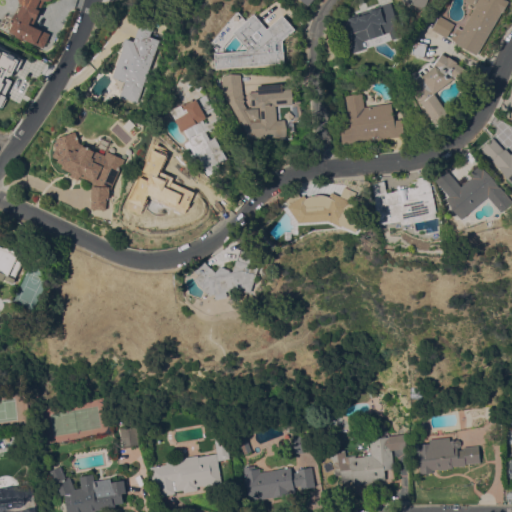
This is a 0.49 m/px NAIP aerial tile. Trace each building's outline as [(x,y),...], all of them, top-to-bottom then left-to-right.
[(43,47),(24,38),(23,40),(15,36),(16,35),(9,31),(9,30),(0,25),(0,20),(4,12),(13,17),(19,5),(20,5),(21,2),(20,1),(19,0),(44,0),(32,25),(50,33),(43,47)] [(394,34),(372,41),(375,47),(358,52),(346,17),(364,11),(365,13),(377,9),(376,7),(396,0),(408,35),(396,39),(394,34)] [(433,0),(431,7),(428,6),(427,9),(419,5),(419,3),(410,0),(433,0)] [(470,0),(511,0),(511,4),(507,12),(507,11),(482,54),(460,42),(461,40),(456,38),(463,26),(467,29),(480,6),(470,0)] [(240,31),(261,13),(274,28),(290,14),(302,29),(289,39),(291,61),(223,67),(222,53),(254,50),(254,48),(240,31)] [(460,23),(452,37),(437,29),(445,15),(460,23)] [(136,41),(143,22),(156,26),(152,36),(162,39),(148,78),(150,78),(149,82),(146,81),(139,102),(121,95),(127,80),(115,76),(125,47),(124,47),(125,43),(126,40),(128,38),(136,41)] [(432,44),(430,56),(418,53),(421,41),(427,42),(432,44)] [(24,78),(3,119),(0,117),(0,43),(20,54),(11,72),(24,78)] [(455,117),(442,125),(436,115),(434,115),(431,112),(432,109),(414,81),(426,74),(424,71),(437,61),(439,64),(447,52),(453,56),(454,55),(463,61),(462,62),(472,69),(466,79),(461,76),(440,93),(455,117)] [(289,83),(289,89),(297,88),(298,103),(282,104),(283,119),(292,119),(293,135),(255,139),(236,100),(234,101),(230,90),(229,75),(247,73),(249,93),(251,96),(249,97),(251,100),(250,101),(253,107),(258,107),(257,96),(255,96),(255,91),(265,91),(265,85),(289,83)] [(396,102),(399,119),(406,118),(409,135),(396,137),(395,136),(388,137),(388,139),(375,141),(375,140),(348,144),(346,127),(357,125),(355,112),(354,112),(351,95),(368,93),(370,106),(396,102)] [(219,109),(211,114),(212,117),(208,119),(210,121),(211,120),(213,123),(223,117),(222,115),(223,114),(224,116),(226,115),(229,121),(216,128),(217,130),(215,131),(214,129),(211,131),(215,139),(220,136),(232,157),(223,162),(225,164),(213,171),(203,154),(197,157),(189,143),(195,140),(189,130),(188,131),(176,110),(197,98),(199,101),(211,94),(219,109)] [(127,159),(115,186),(115,188),(112,188),(112,197),(109,197),(109,209),(94,208),(95,182),(83,176),(81,179),(73,175),(74,172),(64,167),(65,164),(59,161),(60,158),(54,155),(58,148),(56,143),(59,142),(58,138),(77,131),(82,142),(108,154),(109,150),(110,150),(127,159)] [(508,149),(510,148),(511,150),(511,177),(504,169),(505,168),(486,147),(497,137),(508,149)] [(159,139),(176,148),(166,168),(181,175),(179,179),(202,190),(192,213),(154,195),(145,216),(131,209),(133,204),(129,202),(159,139)] [(469,219),(451,198),(454,195),(443,182),(455,171),(466,183),(474,176),(473,175),(485,165),(503,186),(504,186),(511,195),(511,205),(504,213),(492,199),(469,219)] [(441,212),(440,212),(441,217),(407,224),(406,220),(384,224),(379,202),(381,202),(377,183),(389,180),(392,192),(399,191),(399,190),(415,186),(415,187),(419,187),(418,181),(421,181),(420,177),(433,174),(441,212)] [(357,201),(345,226),(335,221),(304,223),(290,202),(306,191),(310,196),(315,193),(318,193),(322,192),(325,192),(329,192),(331,193),(335,195),(336,191),(357,201)] [(0,246),(2,247),(3,245),(20,253),(18,258),(23,261),(15,279),(13,278),(10,283),(0,278),(0,246)] [(253,263),(262,266),(254,291),(242,288),(229,291),(230,296),(219,298),(218,293),(212,295),(197,279),(202,275),(197,270),(208,261),(218,272),(222,267),(224,266),(226,266),(228,267),(232,269),(233,269),(233,271),(236,271),(244,248),(257,253),(253,263)] [(123,447),(119,425),(136,423),(140,444),(123,447)] [(251,451),(244,454),(236,436),(243,433),(251,451)] [(291,436),(304,433),(307,450),(294,453),(291,436)] [(409,447),(391,449),(394,468),(384,469),(385,479),(373,480),(373,482),(354,485),(354,482),(342,484),(340,470),(335,471),(334,463),(333,463),(331,451),(344,449),(345,455),(355,454),(355,457),(371,454),(368,438),(375,437),(375,436),(385,435),(385,436),(409,433),(411,447),(409,447)] [(217,460),(221,481),(213,483),(213,484),(203,485),(197,486),(198,489),(184,492),(183,489),(176,490),(176,489),(174,490),(175,493),(160,496),(158,485),(153,486),(150,467),(166,464),(165,461),(170,461),(171,463),(179,461),(179,458),(197,455),(197,456),(217,453),(214,438),(225,435),(229,458),(217,460)] [(449,436),(449,440),(458,439),(460,441),(460,444),(459,447),(457,447),(458,450),(463,449),(462,447),(478,445),(480,462),(466,463),(466,465),(452,466),(452,467),(447,468),(447,469),(440,469),(432,469),(432,472),(420,473),(419,471),(418,471),(415,444),(429,443),(429,438),(449,436)] [(290,466),(291,472),(296,471),(296,469),(311,466),(314,486),(300,488),(299,485),(293,486),(294,490),(289,491),(290,492),(283,494),(283,495),(272,497),(255,500),(254,497),(249,498),(243,466),(254,464),(255,468),(259,467),(259,472),(290,466)] [(81,487),(79,476),(93,473),(95,481),(96,481),(96,482),(109,479),(110,482),(124,479),(126,492),(122,492),(124,502),(116,503),(116,506),(96,510),(96,511),(90,511),(68,511),(65,494),(61,494),(58,488),(56,489),(48,471),(61,465),(66,477),(70,476),(75,488),(81,487)] [(0,511),(0,487),(32,483),(34,497),(36,497),(37,511),(0,511)]
